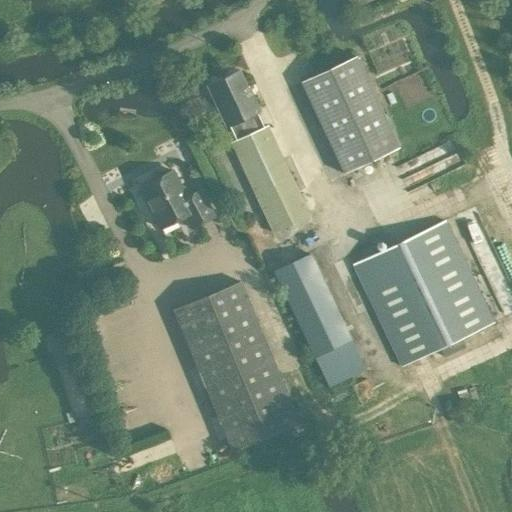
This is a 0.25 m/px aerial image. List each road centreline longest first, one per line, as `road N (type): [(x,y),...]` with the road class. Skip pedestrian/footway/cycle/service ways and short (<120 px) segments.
road 1 (track): [(474,511),(432,399),(399,382),(240,22)]
road 2 (unclassified): [(0,111),(59,101),(166,57),(240,22),(264,0)]
